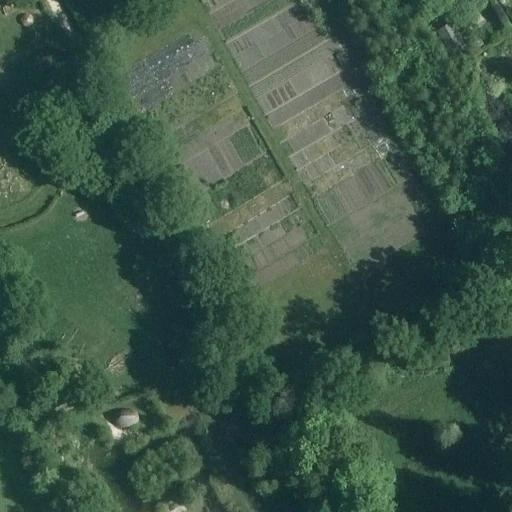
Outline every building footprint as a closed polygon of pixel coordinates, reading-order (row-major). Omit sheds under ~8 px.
[(467,15),(480,9),(474,0),(470,0),(462,5),(467,15)] [(435,34),(447,56),(465,46),(452,25),(435,34)] [(511,132),(506,123),(497,128),(505,142),(511,138),(511,132)] [(42,390),(41,392),(40,395),(40,398),(41,400),(42,403),(44,406),(46,408),(48,410),(51,411),(54,412),(56,411),(58,410),(59,408),(59,405),(59,403),(59,400),(58,397),(57,395),(55,393),(53,391),(51,390),(49,389),(46,388),(45,388),(43,389),(42,390)] [(113,424),(114,425),(116,427),(118,428),(121,429),(123,429),(126,429),(129,429),(131,428),(134,427),(136,426),(137,424),(138,422),(138,419),(138,417),(137,415),(136,413),(133,412),(130,411),(127,411),(124,411),(121,411),(118,412),(116,414),(113,416),(113,418),(113,420),(113,422),(113,424)]
